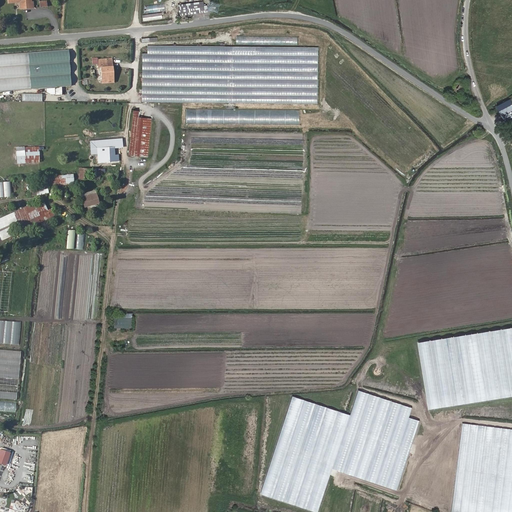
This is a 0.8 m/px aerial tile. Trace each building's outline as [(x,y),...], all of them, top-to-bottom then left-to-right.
[(9,0),(10,4),(22,3),(22,10),(35,9),(34,3),(33,3),(32,0),(9,0)] [(179,15),(205,11),(204,3),(194,5),(194,6),(192,6),(191,5),(189,5),(178,7),(179,15)] [(319,46),(148,45),(148,52),(143,52),(143,101),(319,103),(319,46)] [(84,48),(0,53),(0,90),(87,84),(84,48)] [(110,81),(108,67),(103,67),(102,59),(94,60),(94,68),(98,68),(99,82),(110,81)] [(467,103),(471,97),(462,91),(465,86),(457,81),(450,92),(467,103)] [(21,101),(41,101),(41,93),(21,93),(21,101)] [(511,102),(510,100),(497,107),(501,115),(511,110),(511,102)] [(185,123),(300,125),(300,110),(185,108),(185,123)] [(148,157),(151,118),(139,117),(140,111),(133,110),(128,156),(148,157)] [(191,131),(191,140),(206,141),(206,133),(191,131)] [(90,145),(90,153),(90,154),(97,154),(97,158),(99,158),(99,161),(118,160),(117,154),(114,154),(113,147),(119,147),(119,139),(103,140),(103,142),(97,142),(97,143),(90,143),(90,145)] [(73,173),(72,178),(79,179),(95,179),(96,173),(100,173),(101,173),(101,171),(103,171),(103,169),(96,169),(96,168),(79,168),(78,173),(73,173)] [(46,186),(47,186),(59,185),(59,183),(63,182),(62,173),(58,174),(58,175),(45,176),(45,177),(46,186)] [(47,192),(47,186),(46,186),(45,177),(42,177),(43,189),(39,190),(40,194),(47,192)] [(0,197),(10,196),(9,181),(0,181),(0,197)] [(83,195),(86,204),(100,201),(97,192),(83,195)] [(50,216),(55,214),(53,209),(52,207),(47,209),(43,200),(13,212),(20,226),(44,216),(45,217),(50,216)] [(53,209),(55,214),(58,219),(66,215),(62,205),(53,209)] [(75,249),(84,249),(85,231),(76,230),(75,249)] [(1,262),(0,275),(0,308),(6,309),(9,263),(1,262)] [(114,324),(126,324),(126,313),(112,312),(111,315),(111,316),(114,316),(114,324)] [(511,404),(511,321),(417,336),(430,417),(511,404)] [(0,398),(16,400),(20,351),(0,348),(0,398)] [(355,387),(345,415),(328,467),(398,490),(422,419),(412,416),(416,407),(355,387)] [(290,397),(259,492),(315,510),(328,467),(345,415),(290,397)] [(511,511),(511,428),(463,422),(451,511),(511,511)]
